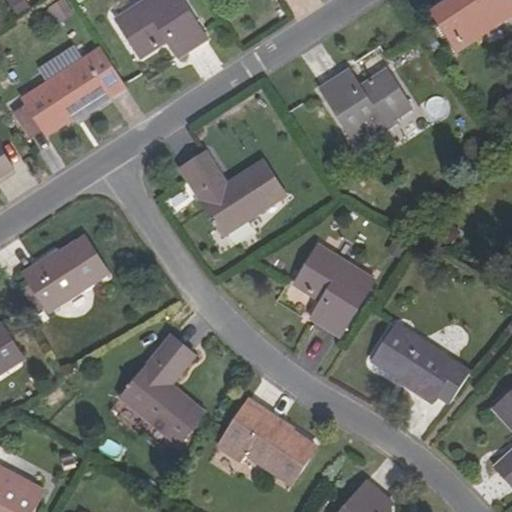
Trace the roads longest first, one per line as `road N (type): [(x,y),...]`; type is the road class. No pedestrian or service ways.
road 1 (residential): [(467,511),(360,424),(272,370),(189,293),(104,162)]
road 2 (residential): [(354,0),(104,162)]
road 3 (residential): [(104,162),(0,230)]
